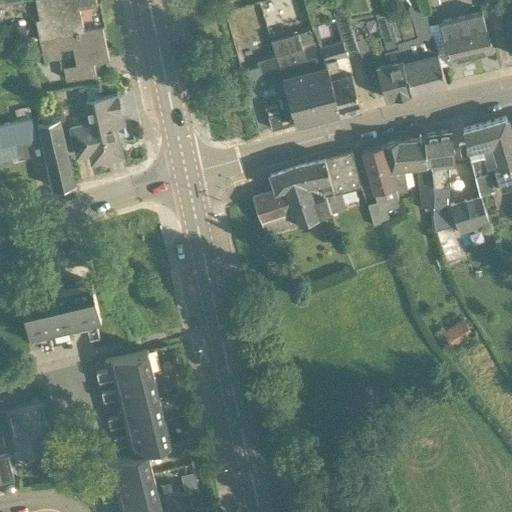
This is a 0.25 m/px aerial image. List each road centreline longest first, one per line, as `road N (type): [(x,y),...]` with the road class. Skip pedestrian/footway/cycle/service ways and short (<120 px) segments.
road 1 (tertiary): [(258,511),(186,175)]
road 2 (tertiary): [(186,175),(511,86)]
road 3 (residential): [(0,255),(55,239),(81,204),(186,175)]
road 4 (tertiary): [(186,175),(148,0)]
road 5 (residential): [(56,500),(66,468),(44,368)]
